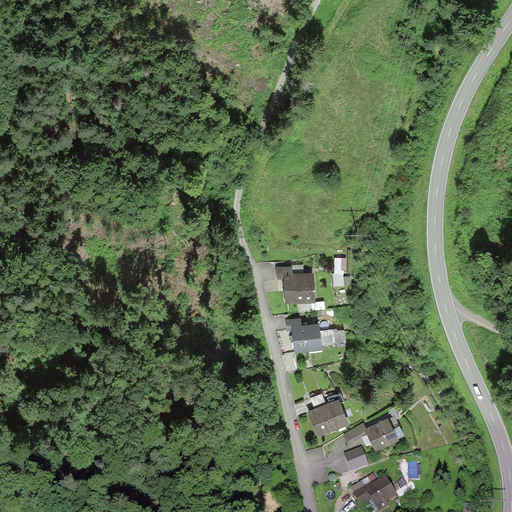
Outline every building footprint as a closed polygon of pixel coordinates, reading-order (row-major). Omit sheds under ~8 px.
[(312,268),(279,271),(282,304),(314,301),(312,268)] [(320,322),(289,326),(293,352),(323,348),(320,322)] [(330,396),(299,411),(310,435),(341,420),(330,396)] [(336,432),(342,441),(358,430),(371,449),(394,433),(381,414),(359,429),(354,421),(336,432)] [(393,496),(381,475),(348,494),(355,506),(366,500),(371,508),(393,496)]
